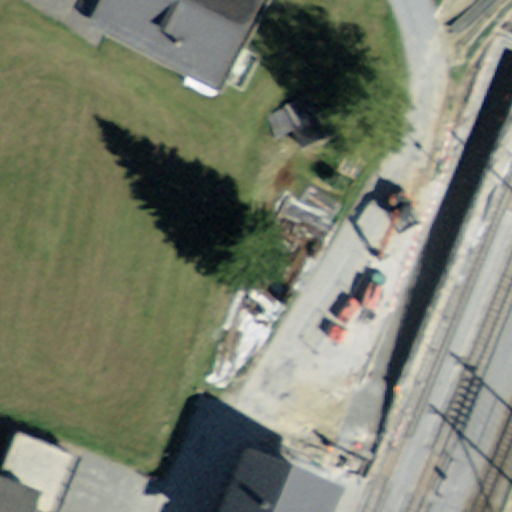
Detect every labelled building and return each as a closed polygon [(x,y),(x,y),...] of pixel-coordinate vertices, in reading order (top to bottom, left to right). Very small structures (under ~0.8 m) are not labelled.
[(262,0),(118,0),(105,28),(222,85),(262,0)] [(340,425),(382,443),(483,199),(441,181),(340,425)] [(511,290),(421,511),(470,511),(511,411),(511,290)] [(327,511),(331,503),(251,470),(233,511),(327,511)] [(0,511),(21,511),(22,510),(0,501),(0,511)]
